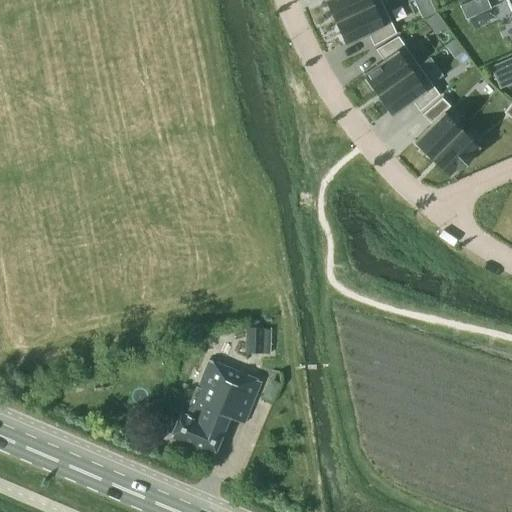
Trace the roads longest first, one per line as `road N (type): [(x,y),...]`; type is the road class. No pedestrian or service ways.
road 1 (residential): [(432,203),(366,145),(321,76),(286,0)]
road 2 (primary): [(173,511),(0,438)]
